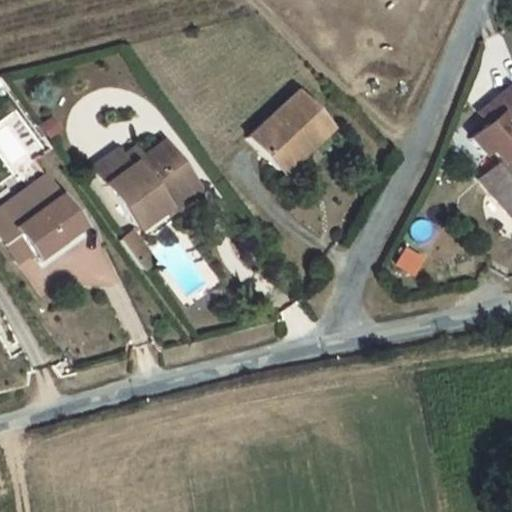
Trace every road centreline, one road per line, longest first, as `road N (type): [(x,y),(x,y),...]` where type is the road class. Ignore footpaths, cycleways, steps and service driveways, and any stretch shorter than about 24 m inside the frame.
road 1 (unclassified): [(325,352),(484,0)]
road 2 (unclassified): [(0,434),(325,352)]
road 3 (unclassified): [(325,352),(511,321)]
